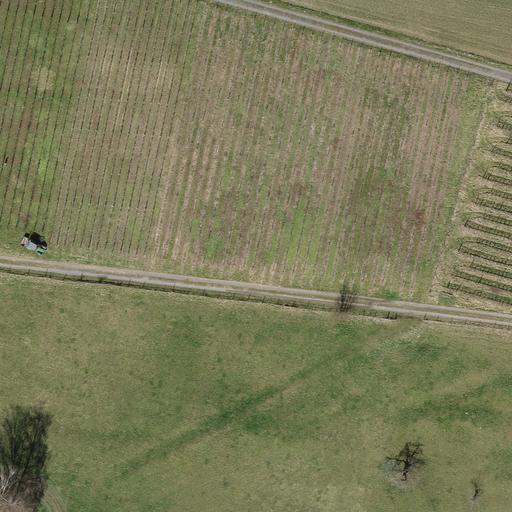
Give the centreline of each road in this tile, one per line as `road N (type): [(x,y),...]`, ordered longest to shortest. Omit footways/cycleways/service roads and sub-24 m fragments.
road 1 (track): [(511,319),(318,287),(0,260)]
road 2 (track): [(511,77),(266,0)]
